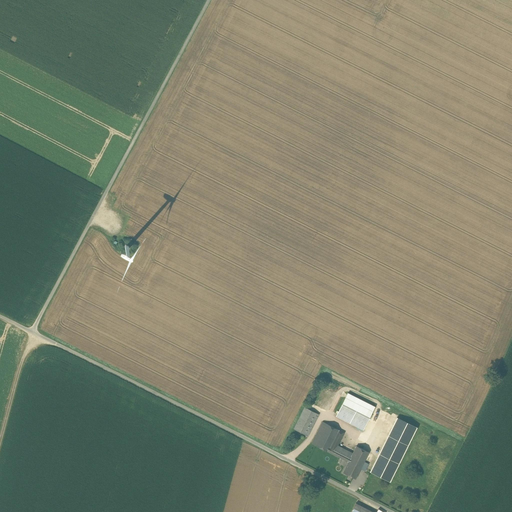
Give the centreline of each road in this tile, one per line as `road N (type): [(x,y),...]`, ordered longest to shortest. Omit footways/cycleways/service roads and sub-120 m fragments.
road 1 (unclassified): [(389,511),(31,331)]
road 2 (unclassified): [(31,331),(212,0)]
